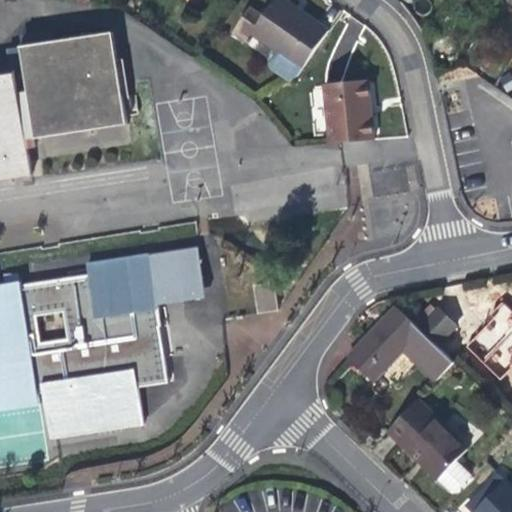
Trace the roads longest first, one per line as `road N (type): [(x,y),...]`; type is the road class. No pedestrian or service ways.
road 1 (residential): [(364,0),(405,51),(447,256)]
road 2 (residential): [(266,393),(335,293),(382,269),(447,256)]
road 3 (residential): [(85,511),(195,474),(266,393)]
road 4 (residential): [(266,393),(389,511)]
